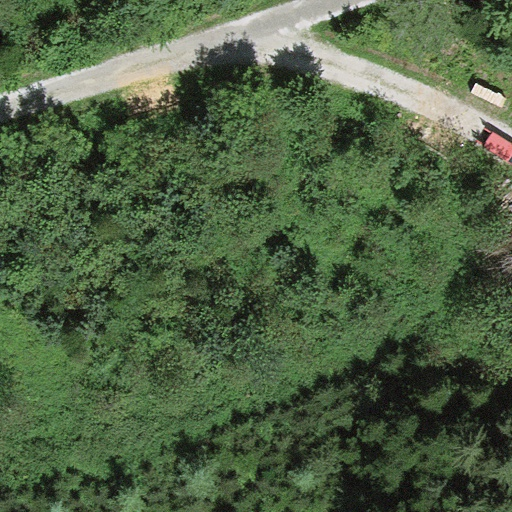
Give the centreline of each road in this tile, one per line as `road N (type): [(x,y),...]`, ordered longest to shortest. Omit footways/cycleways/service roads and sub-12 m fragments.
road 1 (track): [(0,115),(239,42),(340,0)]
road 2 (track): [(239,42),(430,95),(511,134)]
